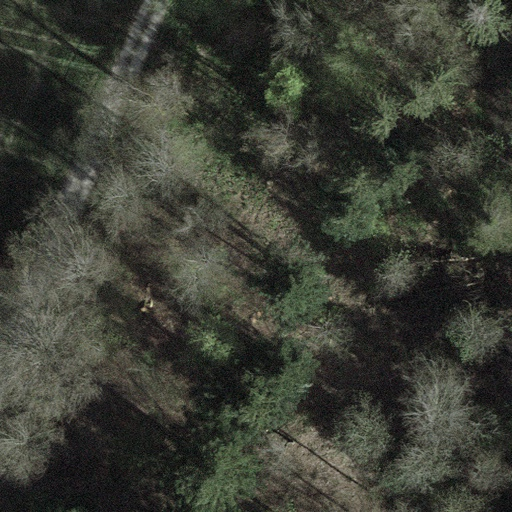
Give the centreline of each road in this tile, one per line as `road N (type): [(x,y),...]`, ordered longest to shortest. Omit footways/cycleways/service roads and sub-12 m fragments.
road 1 (track): [(511,435),(485,0)]
road 2 (track): [(116,0),(0,308)]
